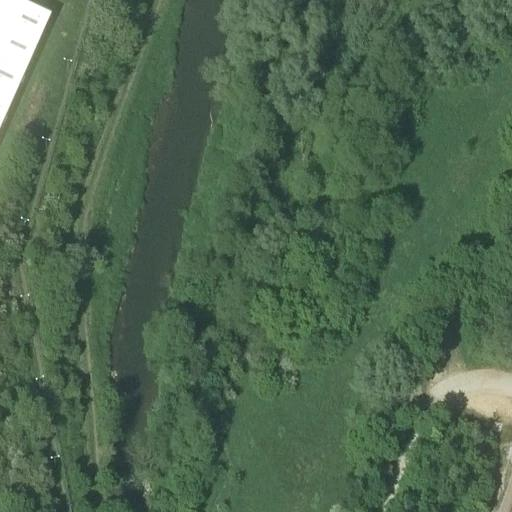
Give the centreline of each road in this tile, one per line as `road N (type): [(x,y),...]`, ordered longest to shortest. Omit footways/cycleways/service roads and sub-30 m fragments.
road 1 (track): [(439,404),(470,300),(511,240)]
road 2 (track): [(388,511),(421,427),(439,404)]
